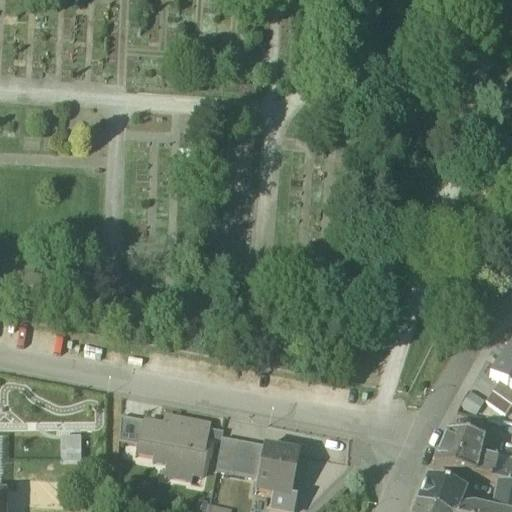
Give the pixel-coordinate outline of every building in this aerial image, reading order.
[(511,346),(502,361),(511,367),(511,346)] [(511,367),(502,361),(488,380),(498,387),(511,396),(511,367)] [(511,396),(498,387),(491,397),(511,410),(511,411),(511,396)] [(511,410),(491,397),(484,407),(504,420),(511,410)] [(145,426),(119,421),(118,446),(139,450),(142,431),(144,432),(145,426)] [(210,430),(164,421),(161,435),(144,432),(142,431),(139,450),(137,459),(154,462),(155,460),(154,460),(156,453),(169,455),(166,469),(164,480),(191,485),(192,479),(202,481),(206,460),(196,458),(198,445),(206,446),(210,430)] [(482,446),(447,438),(432,472),(474,481),(478,465),(482,446)] [(77,463),(77,439),(60,439),(59,462),(77,463)] [(222,445),(216,476),(230,478),(236,447),(222,445)] [(263,452),(236,447),(230,478),(256,483),(263,452)] [(298,458),(263,452),(254,498),(272,501),(289,505),(289,504),(298,458)] [(511,465),(495,461),(493,468),(489,485),(499,487),(511,490),(511,465)] [(493,468),(478,465),(474,481),(489,485),(493,468)] [(458,511),(464,499),(426,486),(415,511),(458,511)] [(511,511),(511,490),(499,487),(493,511),(511,511)] [(289,505),(272,501),(269,511),(292,511),(294,505),(289,504),(289,505)]
